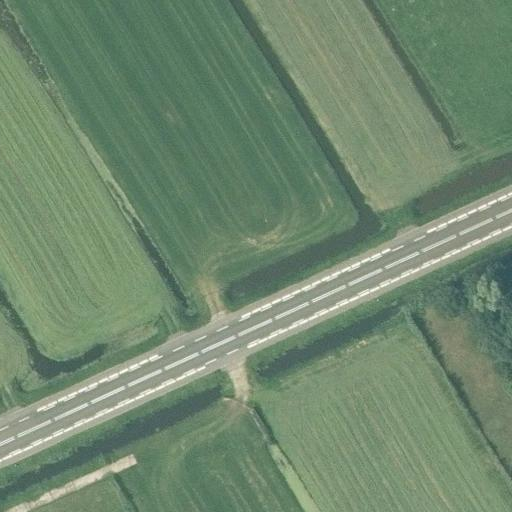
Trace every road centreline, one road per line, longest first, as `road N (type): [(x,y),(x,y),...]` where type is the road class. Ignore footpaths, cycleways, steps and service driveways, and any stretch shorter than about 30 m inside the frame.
road 1 (track): [(511,500),(404,331),(20,511)]
road 2 (secondary): [(0,444),(511,213)]
road 3 (track): [(246,403),(201,285)]
